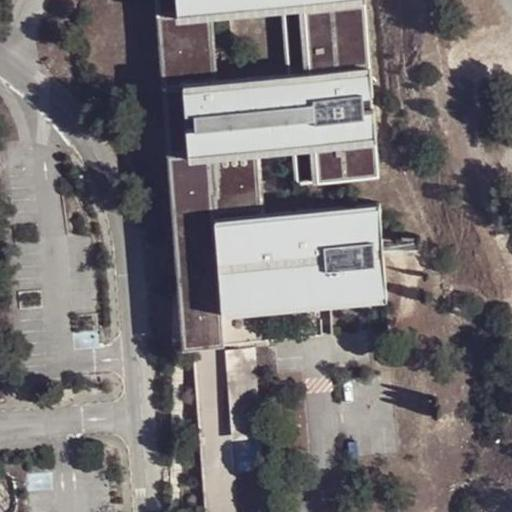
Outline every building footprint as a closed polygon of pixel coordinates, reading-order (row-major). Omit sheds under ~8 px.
[(163,0),(180,207),(211,204),(214,204),(212,175),(248,172),(247,158),(291,155),(294,195),(375,189),(370,123),(359,124),(358,110),(369,109),(359,0),(163,0)] [(211,204),(214,229),(261,226),(255,158),(247,158),(248,172),(212,175),(214,204),(211,204)] [(180,207),(171,208),(177,290),(182,359),(194,358),(223,356),(222,340),(214,229),(211,204),(180,207)] [(261,226),(214,229),(222,340),(223,356),(260,354),(257,317),(321,312),(384,307),(380,267),(380,253),(379,243),(377,218),(261,226)] [(224,363),(230,452),(260,449),(253,361),(224,363)]
